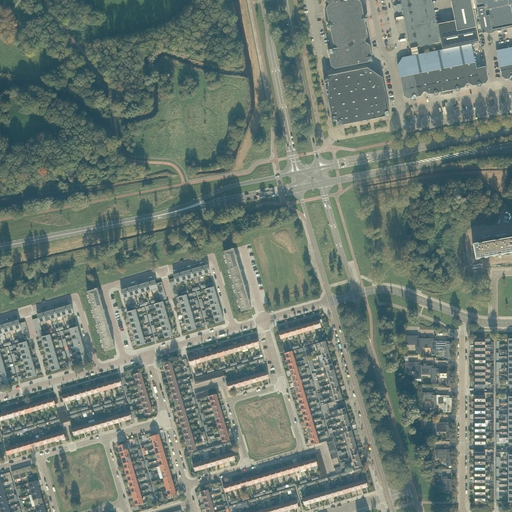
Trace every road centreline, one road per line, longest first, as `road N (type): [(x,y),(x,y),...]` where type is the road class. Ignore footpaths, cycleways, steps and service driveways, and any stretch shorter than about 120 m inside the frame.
road 1 (residential): [(125,361),(104,288),(211,258),(234,330)]
road 2 (tertiary): [(411,489),(354,295)]
road 3 (tertiary): [(332,301),(387,495)]
road 4 (secondary): [(511,130),(318,168)]
road 5 (secondary): [(321,183),(511,148)]
road 6 (secondary): [(261,0),(295,173)]
road 7 (secondary): [(318,168),(285,0)]
road 8 (secondary): [(166,214),(0,247)]
road 9 (secondary): [(295,173),(222,189),(166,214)]
road 10 (secondary): [(166,214),(299,188)]
road 11 (residential): [(26,310),(75,296),(97,369)]
road 12 (residential): [(245,466),(302,451),(282,386)]
road 13 (residential): [(245,466),(227,402),(282,386)]
